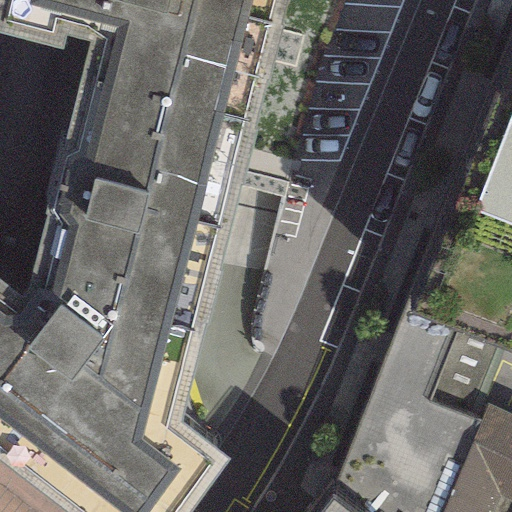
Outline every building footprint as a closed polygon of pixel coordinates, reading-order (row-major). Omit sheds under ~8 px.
[(0,0),(0,34),(60,51),(63,36),(87,44),(40,232),(0,206),(0,458),(65,511),(187,511),(226,460),(177,426),(282,0),(0,0)] [(511,353),(511,350),(511,41),(399,310),(494,347),(511,353)] [(464,420),(494,347),(399,310),(330,501),(344,511),(438,511),(479,423),(464,420)] [(511,511),(511,417),(486,406),(479,423),(438,511),(511,511)] [(321,511),(344,511),(330,501),(321,511)]
